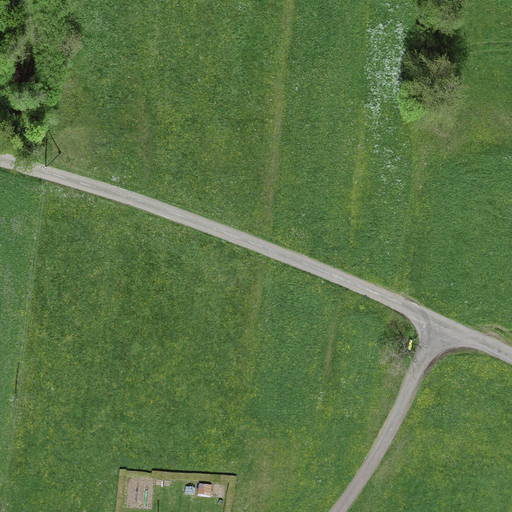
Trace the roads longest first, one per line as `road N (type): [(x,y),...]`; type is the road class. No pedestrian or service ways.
road 1 (residential): [(447,325),(191,220),(0,158)]
road 2 (residential): [(335,511),(447,325)]
